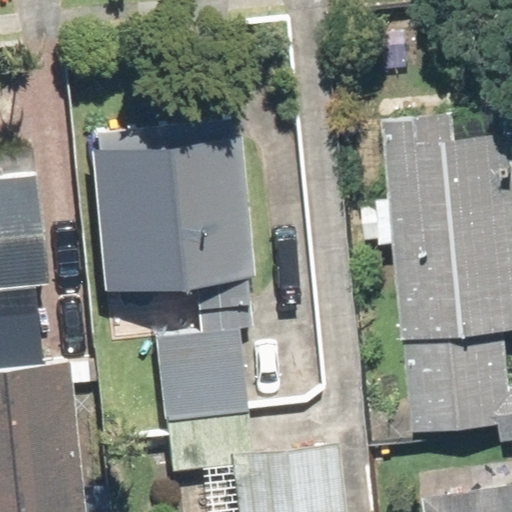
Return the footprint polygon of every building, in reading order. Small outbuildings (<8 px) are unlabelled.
[(432,113),(381,117),(406,432),(491,426),(492,442),(511,440),(511,382),(508,382),(504,326),(511,325),(511,137),(434,144),(432,113)] [(149,421),(245,416),(232,123),(80,130),(87,291),(143,288),(149,421)] [(0,361),(38,358),(32,282),(43,281),(34,170),(0,173),(0,361)] [(29,360),(0,362),(0,511),(71,511),(59,358),(29,360)] [(245,416),(149,421),(152,488),(205,486),(206,511),(333,511),(330,447),(247,451),(245,416)] [(511,511),(511,480),(419,494),(421,511),(511,511)]
